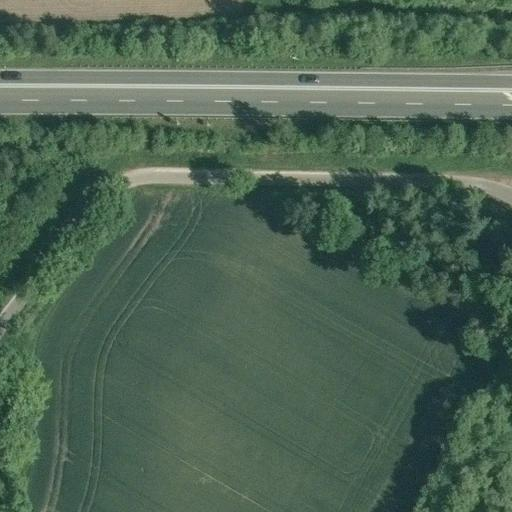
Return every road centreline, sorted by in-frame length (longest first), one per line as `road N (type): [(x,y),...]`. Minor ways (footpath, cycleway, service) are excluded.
road 1 (unclassified): [(511,193),(137,179),(94,203),(0,325)]
road 2 (trunk): [(0,88),(511,93)]
road 3 (track): [(286,0),(314,16),(511,17)]
